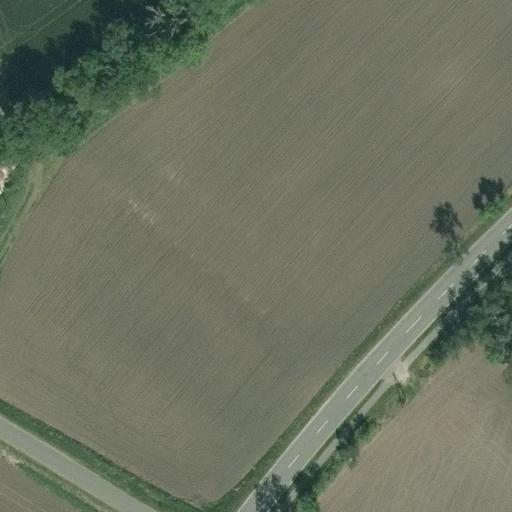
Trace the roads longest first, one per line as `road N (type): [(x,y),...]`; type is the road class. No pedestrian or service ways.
road 1 (tertiary): [(251,511),(322,426),(511,235)]
road 2 (residential): [(0,426),(142,511)]
